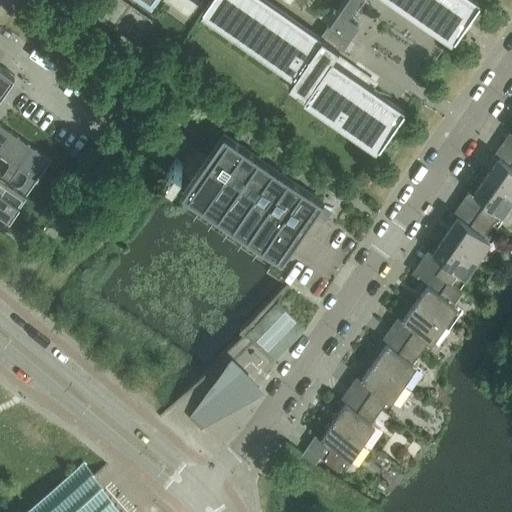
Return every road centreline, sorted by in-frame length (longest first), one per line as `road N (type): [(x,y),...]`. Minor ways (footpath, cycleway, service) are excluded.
road 1 (residential): [(201,487),(286,386),(511,64)]
road 2 (residential): [(201,487),(0,318)]
road 3 (residential): [(0,344),(188,500)]
